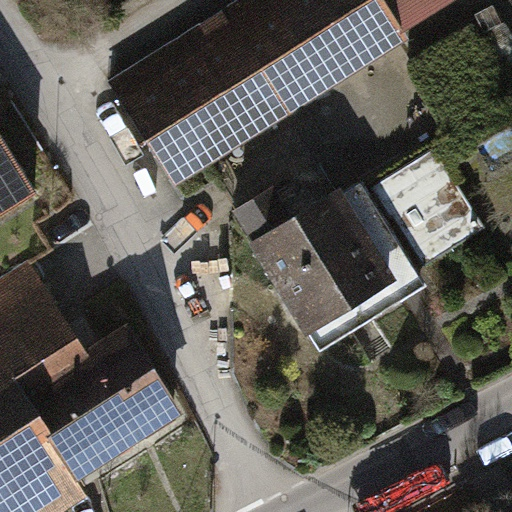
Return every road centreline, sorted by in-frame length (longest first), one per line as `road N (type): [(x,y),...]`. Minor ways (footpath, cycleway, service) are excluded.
road 1 (residential): [(268,511),(136,252),(0,26)]
road 2 (secondary): [(511,407),(311,511)]
